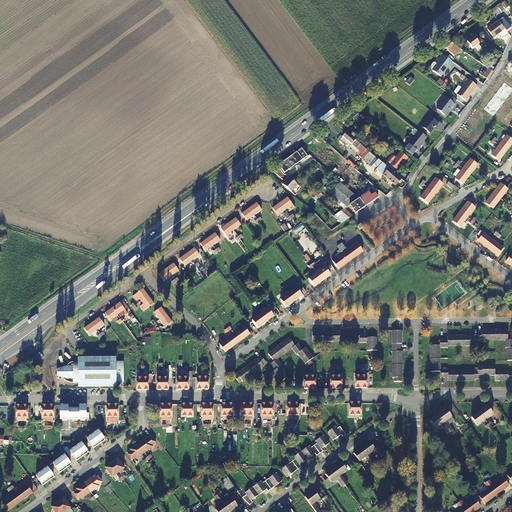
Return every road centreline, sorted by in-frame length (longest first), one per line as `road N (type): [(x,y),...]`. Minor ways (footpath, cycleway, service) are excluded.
road 1 (primary): [(481,0),(207,200)]
road 2 (primary): [(0,359),(207,200)]
road 3 (primary): [(207,200),(0,345)]
road 4 (residential): [(418,221),(401,197),(502,62)]
road 5 (residential): [(218,395),(415,401)]
road 6 (residential): [(415,401),(260,511)]
road 7 (residential): [(20,511),(135,430),(139,395)]
road 8 (residential): [(143,274),(258,188),(271,189)]
road 9 (residential): [(298,310),(418,221)]
road 10 (residential): [(9,401),(139,395)]
road 11 (residential): [(298,310),(313,322),(417,321)]
road 12 (residential): [(219,367),(198,326),(143,274)]
